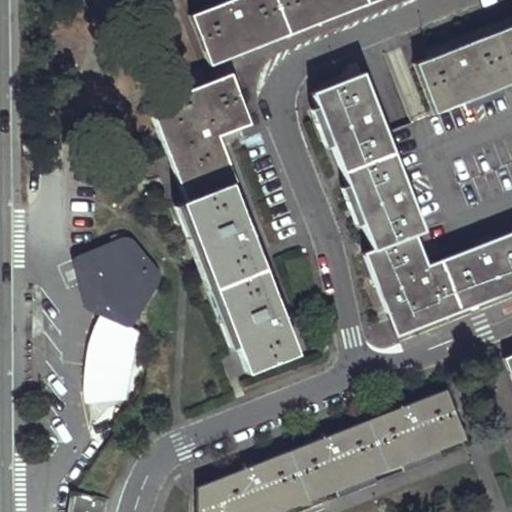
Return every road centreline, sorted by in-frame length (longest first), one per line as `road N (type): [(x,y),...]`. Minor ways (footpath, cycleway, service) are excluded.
road 1 (secondary): [(8,511),(4,0)]
road 2 (residential): [(363,373),(279,109),(279,81),(309,56),(452,0)]
road 3 (residential): [(134,511),(156,463),(183,445),(363,373)]
road 4 (residential): [(363,373),(511,316)]
